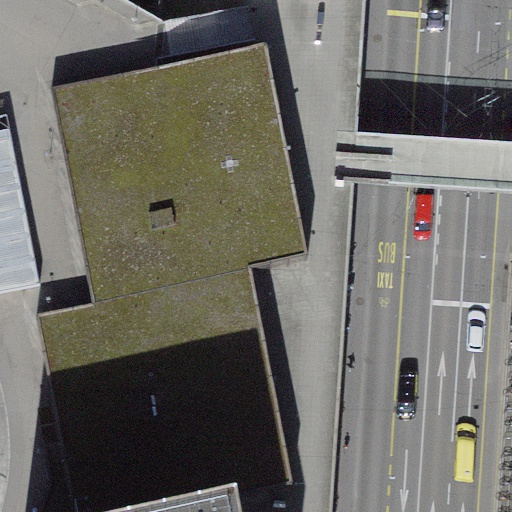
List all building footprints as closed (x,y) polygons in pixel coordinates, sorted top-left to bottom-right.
[(304,110),(311,0),(172,0),(172,6),(259,11),(262,27),(266,49),(307,264),(252,274),(294,490),(238,500),(240,511),(321,511),(347,113),(304,110)] [(92,306),(252,274),(307,264),(284,144),(266,49),(153,71),(50,90),(92,306)] [(10,141),(0,143),(0,291),(37,285),(10,141)] [(73,511),(176,511),(238,500),(294,490),(262,324),(252,274),(92,306),(36,316),(73,511)] [(240,511),(238,500),(176,511),(240,511)]
